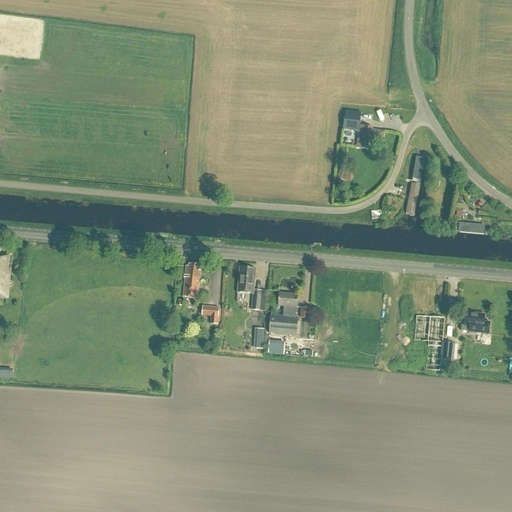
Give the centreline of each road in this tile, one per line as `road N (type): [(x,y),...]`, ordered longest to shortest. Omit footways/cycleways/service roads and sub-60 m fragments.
road 1 (secondary): [(511,277),(0,234)]
road 2 (unclassified): [(425,111),(384,190),(344,211),(0,184)]
road 3 (unclassified): [(511,205),(471,175),(425,111)]
